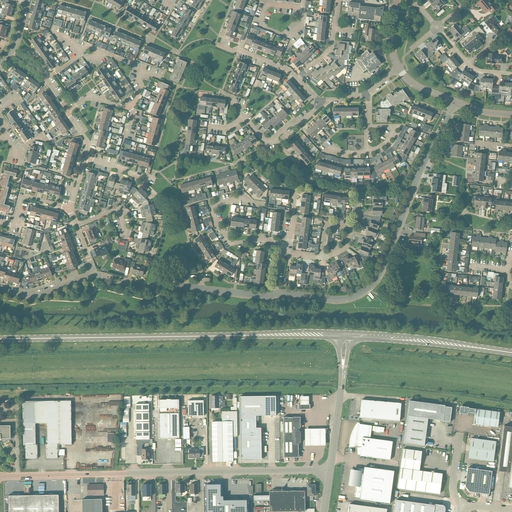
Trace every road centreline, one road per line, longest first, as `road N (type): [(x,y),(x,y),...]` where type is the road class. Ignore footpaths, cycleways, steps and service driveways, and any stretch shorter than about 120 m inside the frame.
road 1 (secondary): [(339,335),(0,339)]
road 2 (unclassified): [(0,477),(330,470)]
road 3 (unclassified): [(277,294),(332,299),(368,288),(455,101)]
road 4 (residential): [(277,294),(162,283),(148,289),(89,273)]
road 5 (secondary): [(511,352),(349,335)]
road 6 (residential): [(283,243),(234,243),(214,220),(216,205),(262,206)]
road 7 (residential): [(283,243),(302,173),(273,138)]
